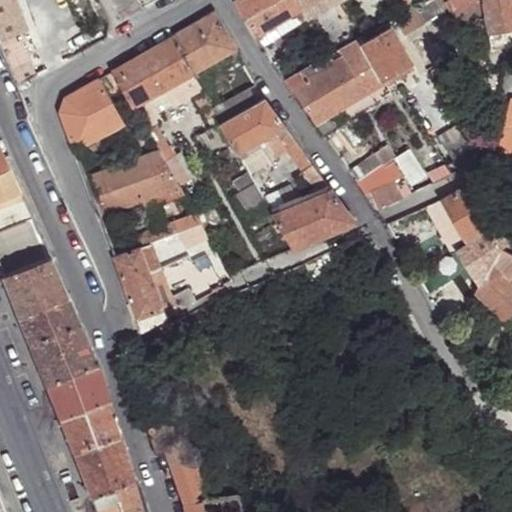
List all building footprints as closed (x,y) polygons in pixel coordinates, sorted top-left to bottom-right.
[(0,0),(0,22),(20,15),(14,0),(0,0)] [(137,0),(123,0),(128,8),(138,2),(137,0)] [(299,8),(294,0),(233,0),(254,35),(272,24),(299,8)] [(318,0),(294,0),(299,8),(301,10),(318,0)] [(306,19),(338,0),(318,0),(301,10),(305,18),(306,19)] [(443,9),(437,0),(429,0),(425,3),(431,14),(443,9)] [(454,8),(449,0),(437,0),(443,9),(446,7),(452,16),(457,14),(454,8)] [(468,0),(449,0),(454,8),(468,0)] [(511,0),(483,0),(488,30),(488,35),(511,31),(511,0)] [(402,15),(407,27),(427,19),(422,7),(402,15)] [(305,18),(301,10),(299,8),(272,24),(277,33),(298,21),(299,22),(305,18)] [(213,12),(168,38),(191,74),(228,53),(230,58),(236,53),(213,12)] [(0,22),(0,41),(26,31),(20,15),(0,22)] [(365,42),(363,37),(360,40),(383,80),(411,65),(410,63),(407,57),(390,28),(365,42)] [(168,38),(111,72),(132,108),(146,100),(161,92),(176,83),(191,74),(168,38)] [(383,80),(360,40),(339,51),(345,59),(368,90),(383,80)] [(473,51),(474,68),(485,65),(483,49),(473,51)] [(341,107),(368,90),(345,59),(319,75),(341,107)] [(319,75),(313,65),(308,68),(302,71),(307,81),(319,75)] [(307,81),(302,71),(285,81),(291,90),(307,81)] [(199,89),(191,74),(176,83),(183,98),(191,94),(199,89)] [(341,107),(319,75),(307,81),(291,90),(314,123),(320,120),(341,107)] [(59,113),(73,150),(123,123),(97,79),(83,88),(65,98),(59,113)] [(389,93),(383,80),(368,90),(374,100),(389,93)] [(183,98),(176,83),(161,92),(169,106),(183,98)] [(246,91),(212,110),(215,116),(220,125),(258,103),(249,88),(246,91)] [(212,110),(199,89),(191,94),(208,120),(215,116),(212,110)] [(374,100),(368,90),(341,107),(348,117),(374,100)] [(161,92),(146,100),(153,113),(157,113),(169,106),(161,92)] [(498,168),(499,174),(511,167),(511,98),(497,155),(497,162),(498,168)] [(285,126),(264,99),(258,103),(220,125),(237,153),(275,132),(285,126)] [(146,100),(132,108),(139,121),(147,117),(153,113),(146,100)] [(348,117),(341,107),(320,120),(323,124),(318,128),(321,132),(348,117)] [(143,129),(153,146),(162,141),(152,124),(147,117),(139,121),(143,129)] [(320,120),(314,123),(318,128),(323,124),(320,120)] [(449,163),(470,150),(454,124),(433,137),(449,163)] [(285,126),(275,132),(302,171),(312,164),(285,126)] [(153,146),(154,147),(157,151),(159,156),(167,152),(162,141),(153,146)] [(84,179),(98,217),(138,202),(176,187),(184,182),(172,159),(164,163),(162,160),(172,155),(169,150),(167,152),(159,156),(157,151),(154,147),(148,149),(151,154),(84,179)] [(0,168),(8,165),(0,148),(0,168)] [(347,170),(356,181),(365,176),(381,163),(373,153),(347,170)] [(370,193),(394,182),(381,163),(365,176),(356,181),(366,195),(370,193)] [(0,200),(20,192),(8,165),(0,168),(0,200)] [(248,211),(264,201),(249,174),(232,184),(248,211)] [(321,194),(331,189),(319,174),(312,181),(321,194)] [(497,191),(507,184),(499,174),(491,177),(488,179),(497,191)] [(377,210),(404,197),(398,187),(395,181),(394,182),(370,193),(377,210)] [(404,197),(409,195),(403,186),(398,187),(404,197)] [(176,187),(138,202),(143,213),(182,196),(176,187)] [(272,214),(292,250),(355,222),(331,189),(321,194),(272,214)] [(484,228),(463,190),(462,189),(443,200),(443,201),(464,239),(484,228)] [(0,207),(23,198),(20,192),(0,200),(0,207)] [(50,257),(23,198),(0,207),(0,271),(2,277),(50,257)] [(450,247),(464,239),(443,201),(443,200),(443,198),(427,206),(450,247)] [(142,247),(148,244),(161,240),(164,248),(203,233),(205,237),(216,231),(205,210),(194,217),(193,215),(138,235),(142,247)] [(103,230),(114,258),(123,255),(113,226),(103,230)] [(498,251),(489,236),(484,228),(464,239),(465,240),(476,260),(485,275),(493,260),(498,251)] [(499,250),(500,249),(506,245),(498,232),(489,236),(498,251),(499,250)] [(150,279),(161,275),(148,244),(142,247),(138,249),(150,279)] [(141,332),(164,318),(150,279),(138,249),(123,255),(114,258),(141,332)] [(511,277),(511,256),(499,250),(498,251),(493,260),(510,279),(511,277)] [(68,296),(50,257),(2,277),(18,317),(68,296)] [(478,289),(485,275),(476,260),(464,278),(478,289)] [(511,309),(511,281),(510,279),(493,260),(485,275),(478,289),(475,295),(500,321),(511,310),(511,309)] [(164,318),(175,313),(171,305),(161,275),(150,279),(164,318)] [(79,322),(68,296),(18,317),(30,344),(79,322)] [(175,313),(190,304),(186,297),(171,305),(175,313)] [(98,364),(79,322),(30,344),(46,385),(98,364)] [(137,364),(130,346),(128,348),(129,350),(114,356),(119,371),(137,364)] [(109,399),(98,364),(46,385),(60,419),(109,399)] [(119,371),(124,381),(141,375),(137,364),(119,371)] [(120,434),(109,399),(60,419),(73,453),(120,434)] [(204,511),(201,500),(206,500),(199,475),(195,463),(192,453),(191,453),(164,422),(160,424),(147,428),(155,454),(157,453),(156,452),(164,449),(184,501),(185,511),(204,511)] [(134,480),(120,434),(73,453),(91,497),(134,480)] [(199,475),(228,467),(224,455),(195,463),(199,475)] [(142,511),(134,480),(91,497),(97,511),(142,511)] [(243,511),(240,494),(206,500),(201,500),(204,511),(243,511)]
